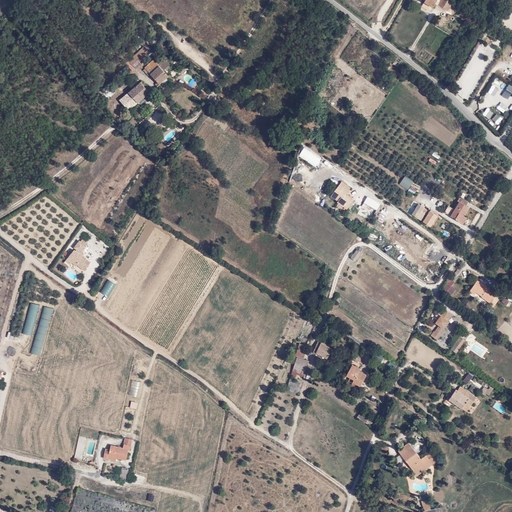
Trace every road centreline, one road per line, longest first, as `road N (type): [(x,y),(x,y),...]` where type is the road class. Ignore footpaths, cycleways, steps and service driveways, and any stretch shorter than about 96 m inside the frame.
road 1 (track): [(42,187),(117,246),(140,208),(325,319)]
road 2 (unclassified): [(329,0),(432,80),(511,157)]
road 3 (track): [(87,474),(194,495),(199,511)]
